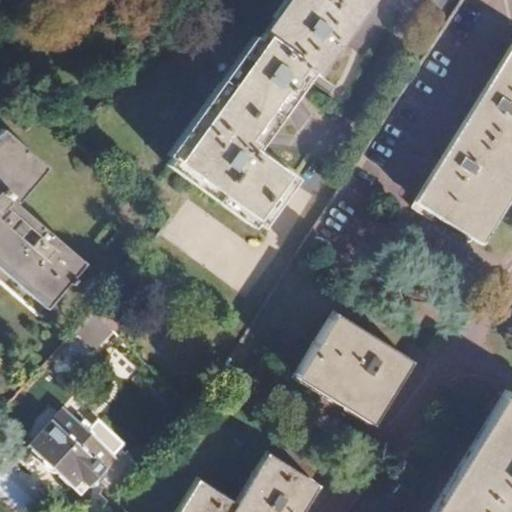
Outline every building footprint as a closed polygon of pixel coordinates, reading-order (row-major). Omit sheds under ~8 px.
[(291,0),(265,36),(260,32),(165,163),(190,182),(193,177),(260,226),(296,176),(258,146),(313,70),(317,73),(370,0),(291,0)] [(511,174),(511,48),(418,204),(472,239),(511,174)] [(1,128),(0,129),(0,270),(45,309),(68,280),(70,283),(75,277),(73,275),(84,261),(16,203),(47,166),(1,128)] [(395,361),(329,319),(297,369),(362,412),(372,418),(405,368),(395,361)] [(13,381),(9,385),(17,392),(21,387),(13,381)] [(511,511),(511,402),(506,399),(434,511),(511,511)] [(47,420),(25,444),(38,457),(36,460),(38,464),(48,474),(51,473),(53,471),(64,483),(74,473),(86,484),(113,457),(63,406),(53,415),(48,411),(44,416),(47,420)] [(298,511),(315,487),(263,454),(230,505),(190,482),(171,511),(298,511)]
